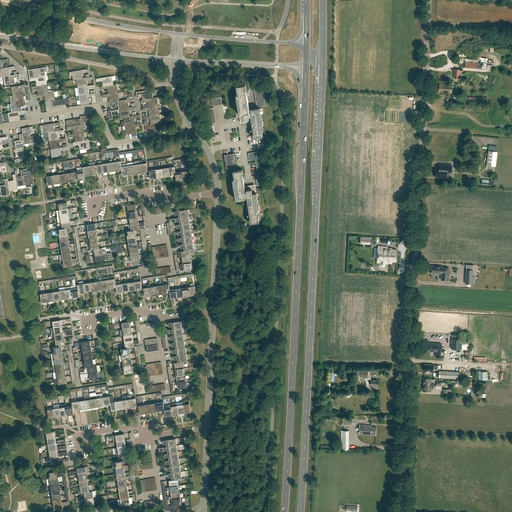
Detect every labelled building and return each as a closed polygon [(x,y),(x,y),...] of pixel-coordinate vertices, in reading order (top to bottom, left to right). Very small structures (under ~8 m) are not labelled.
[(0,68),(3,68),(2,63),(8,62),(8,59),(0,59),(0,68)] [(10,75),(9,70),(15,69),(15,66),(3,68),(0,68),(0,77),(3,77),(3,76),(10,75)] [(35,77),(46,76),(45,72),(47,71),(47,70),(47,67),(46,67),(44,67),(28,70),(29,76),(31,76),(31,78),(35,77)] [(83,78),(82,73),(88,72),(87,69),(71,71),(73,80),(76,79),(83,78)] [(462,79),(463,74),(461,74),(461,70),(453,69),(453,73),(454,73),(453,78),(462,79)] [(14,75),(10,75),(3,76),(3,77),(5,85),(15,83),(14,78),(20,77),(19,74),(17,74),(14,75)] [(36,80),(37,85),(47,84),(46,76),(35,77),(31,78),(30,78),(30,81),(36,80)] [(113,84),(112,76),(96,78),(97,81),(102,81),(103,86),(113,84)] [(88,86),(87,80),(92,79),(92,77),(89,77),(86,78),(83,78),(76,79),(77,87),(88,86)] [(23,94),(23,93),(22,88),(24,88),(25,92),(28,91),(27,84),(11,87),(12,95),(23,94)] [(37,90),(38,94),(48,92),(47,84),(37,85),(31,86),(32,89),(32,91),(37,90)] [(108,94),(118,92),(117,84),(113,84),(103,86),(101,86),(101,89),(107,88),(108,93),(108,94)] [(246,96),(244,89),(246,89),(245,84),(236,85),(238,94),(236,94),(239,115),(239,114),(239,115),(240,122),(243,121),(251,120),(251,126),(253,126),(254,133),(253,134),(253,138),(262,137),(262,138),(263,141),(265,141),(265,138),(265,136),(262,136),(261,128),(263,128),(259,107),(249,109),(247,96),(246,96)] [(452,93),(452,85),(439,84),(439,91),(446,91),(446,93),(452,93)] [(79,96),(89,94),(88,89),(94,88),(93,85),(88,86),(77,87),(79,96)] [(262,106),(266,105),(263,87),(254,89),(256,107),(262,106)] [(153,98),(152,90),(136,92),(136,95),(136,98),(138,98),(138,95),(142,94),(143,99),(153,98)] [(54,100),(55,100),(54,91),(48,92),(38,94),(38,97),(44,96),(45,101),(48,101),(51,100),(54,100)] [(24,102),(23,96),(25,96),(26,100),(29,100),(28,92),(23,93),(23,94),(12,95),(14,103),(24,102)] [(118,101),(119,100),(118,92),(108,94),(108,93),(102,94),(103,97),(108,96),(109,102),(118,101)] [(89,94),(79,96),(75,96),(76,100),(77,100),(79,100),(80,104),(90,103),(89,97),(92,96),(93,102),(96,102),(95,93),(89,94)] [(148,107),(158,106),(157,97),(153,98),(143,99),(141,100),(141,103),(147,102),(148,107)] [(201,105),(209,104),(208,101),(207,97),(200,98),(201,105)] [(129,107),(128,102),(134,101),(133,98),(119,100),(118,101),(119,109),(129,107)] [(22,111),(22,110),(21,106),(27,106),(26,101),(24,102),(14,103),(10,104),(11,112),(12,112),(22,111)] [(120,117),(123,117),(130,116),(129,110),(135,109),(135,106),(129,107),(119,109),(120,117)] [(149,116),(159,114),(158,106),(148,107),(142,108),(142,111),(148,110),(149,115),(149,116)] [(12,112),(11,112),(8,113),(9,121),(20,120),(19,114),(24,113),(24,110),(22,110),(22,111),(12,112)] [(139,114),(136,115),(130,116),(123,117),(125,125),(135,124),(135,123),(134,118),(140,117),(139,114)] [(154,124),(157,123),(161,122),(159,114),(149,116),(149,115),(143,116),(144,119),(150,118),(150,124),(151,124),(154,124)] [(48,132),(54,131),(54,126),(59,125),(59,122),(43,125),(44,133),(48,132)] [(141,126),(141,123),(135,123),(135,124),(125,125),(126,134),(136,132),(135,126),(141,126)] [(74,134),(84,132),(82,124),(81,124),(79,124),(76,125),(73,125),(70,126),(67,126),(67,129),(73,128),(74,134)] [(24,144),(32,143),(29,127),(27,127),(27,133),(22,134),(24,144)] [(59,139),(58,134),(64,133),(63,130),(54,131),(48,132),(49,141),(59,139)] [(75,142),(85,140),(84,132),(74,134),(68,135),(68,138),(74,137),(75,142)] [(25,150),(24,144),(22,134),(19,134),(20,140),(14,141),(16,151),(25,150)] [(61,147),(60,142),(65,141),(65,138),(59,139),(49,141),(50,149),(61,147)] [(75,142),(73,142),(73,145),(79,144),(80,150),(80,153),(86,152),(86,149),(90,148),(89,140),(88,140),(86,140),(85,140),(75,142)] [(61,147),(50,149),(52,157),(62,156),(61,150),(67,149),(66,146),(61,147)] [(119,153),(118,149),(112,150),(112,152),(113,157),(119,156),(119,155),(123,154),(123,152),(119,153)] [(497,152),(488,151),(486,165),(496,166),(497,152)] [(226,169),(233,168),(233,163),(235,163),(234,153),(226,154),(224,155),(225,160),(226,169)] [(261,159),(258,159),(255,160),(256,164),(258,177),(257,177),(255,178),(257,186),(258,186),(263,185),(262,177),(264,176),(261,159)] [(141,172),(140,164),(139,160),(133,161),(133,162),(135,173),(141,172)] [(139,160),(140,164),(141,172),(148,171),(146,163),(143,163),(142,160),(139,160)] [(127,163),(127,166),(129,174),(135,173),(133,162),(127,163)] [(451,172),(452,166),(440,165),(440,169),(436,169),(435,177),(447,178),(447,172),(451,172)] [(77,171),(78,180),(85,179),(84,175),(83,170),(83,167),(77,168),(77,171)] [(149,168),(149,170),(150,179),(157,178),(155,169),(155,167),(149,168)] [(24,175),(25,185),(26,187),(34,186),(31,168),(28,168),(29,174),(24,175)] [(184,168),(181,169),(181,171),(183,180),(189,179),(188,170),(184,171),(184,168)] [(25,185),(24,175),(23,169),(20,169),(21,175),(16,176),(17,186),(25,185)] [(257,213),(259,213),(256,193),(255,188),(255,186),(253,186),(245,187),(244,181),(242,182),(241,174),(243,174),(242,169),(233,171),(234,179),(232,179),(236,200),(244,198),(246,198),(248,211),(249,211),(251,218),(249,219),(250,223),(259,222),(257,213)] [(18,190),(17,186),(16,176),(15,174),(12,174),(13,180),(8,181),(10,191),(18,190)] [(8,181),(8,179),(5,179),(6,185),(0,186),(2,196),(10,194),(10,191),(8,181)] [(60,216),(69,215),(72,214),(71,208),(68,209),(59,210),(60,216)] [(140,216),(139,210),(138,210),(138,209),(137,210),(128,211),(129,218),(138,216),(140,216)] [(180,217),(172,218),(171,219),(171,222),(181,220),(181,224),(176,225),(177,228),(182,227),(182,230),(177,231),(178,234),(183,234),(183,237),(179,238),(179,241),(184,240),(184,244),(180,244),(180,248),(185,247),(185,250),(186,250),(189,250),(194,249),(188,209),(174,211),(175,214),(180,214),(180,217)] [(144,226),(144,222),(139,222),(139,223),(130,224),(131,230),(135,229),(135,230),(140,229),(139,226),(144,226)] [(58,229),(59,236),(68,234),(68,231),(70,231),(71,231),(72,231),(72,227),(71,227),(67,228),(62,229),(62,228),(58,229)] [(76,239),(69,240),(60,242),(61,248),(70,246),(70,244),(77,243),(76,239)] [(396,262),(397,250),(392,250),(392,249),(387,248),(387,247),(378,247),(377,263),(380,263),(380,264),(380,265),(381,266),(382,267),(384,266),(385,265),(385,264),(385,263),(391,264),(391,261),(396,262)] [(190,256),(189,250),(186,250),(185,250),(181,251),(178,251),(179,258),(182,257),(190,256)] [(72,259),(63,260),(64,267),(73,265),(73,263),(77,262),(80,262),(79,258),(77,258),(72,259)] [(192,262),(183,264),(180,264),(181,271),(193,269),(192,262)] [(451,275),(451,272),(449,272),(449,268),(443,268),(443,267),(431,266),(431,273),(442,273),(442,279),(449,280),(449,275),(451,275)] [(472,284),(473,278),(473,270),(466,269),(465,284),(472,284)] [(138,278),(134,278),(134,281),(136,290),(142,289),(141,280),(138,280),(138,278)] [(77,285),(71,286),(72,289),(73,298),(79,297),(79,293),(78,288),(77,285)] [(71,286),(65,287),(65,290),(67,299),(73,298),(72,289),(71,286)] [(183,361),(183,362),(188,361),(181,321),(168,323),(168,326),(173,325),(174,329),(166,330),(166,333),(174,332),(175,335),(170,336),(171,340),(175,339),(176,342),(171,343),(172,346),(176,345),(177,349),(172,349),(173,353),(177,352),(178,355),(173,356),(174,359),(179,359),(179,362),(183,361)] [(63,332),(66,332),(54,334),(55,340),(64,338),(63,332)] [(462,350),(462,339),(451,338),(451,349),(462,350)] [(134,347),(134,346),(134,344),(139,343),(141,343),(141,339),(138,339),(133,340),(125,342),(125,344),(120,345),(121,349),(129,347),(134,347)] [(444,358),(444,348),(442,348),(442,345),(431,344),(430,348),(431,348),(430,351),(436,352),(436,357),(444,358)] [(54,359),(63,358),(65,357),(66,356),(64,354),(63,355),(63,353),(64,353),(65,354),(68,353),(68,355),(70,354),(69,350),(67,351),(62,352),(53,353),(54,359)] [(378,380),(371,379),(371,378),(371,375),(370,374),(368,374),(368,370),(360,370),(360,372),(357,372),(357,376),(360,376),(360,377),(365,377),(365,379),(366,379),(366,380),(366,384),(365,388),(370,388),(370,385),(372,385),(377,386),(378,380)] [(480,379),(489,379),(489,371),(480,371),(480,379)] [(433,388),(433,383),(431,383),(431,379),(424,379),(423,391),(430,391),(431,388),(433,388)] [(128,395),(122,396),(122,400),(124,409),(130,408),(129,399),(128,395)] [(118,410),(116,401),(114,401),(114,400),(113,400),(112,396),(109,397),(110,402),(110,405),(111,411),(118,410)] [(185,400),(182,401),(182,402),(182,404),(184,413),(190,412),(189,403),(186,404),(185,400)] [(182,402),(176,403),(176,405),(178,414),(184,413),(182,404),(182,402)] [(375,436),(376,427),(371,427),(372,425),(359,424),(358,434),(375,436)] [(177,479),(182,478),(176,438),(162,440),(163,444),(168,443),(168,446),(160,448),(160,451),(169,450),(169,453),(164,454),(165,457),(170,456),(170,460),(165,460),(166,464),(171,463),(171,466),(167,467),(167,470),(172,469),(172,473),(168,474),(168,477),(173,476),(174,479),(174,480),(177,479)] [(126,446),(117,448),(115,448),(116,454),(118,454),(134,451),(134,448),(129,449),(127,450),(126,446)] [(113,468),(115,468),(124,467),(123,460),(112,462),(113,468)] [(77,470),(68,472),(69,476),(78,474),(89,472),(88,466),(86,466),(77,468),(77,470)] [(89,472),(78,474),(79,480),(88,479),(90,479),(89,472)] [(126,476),(125,473),(116,474),(117,481),(126,479),(131,478),(133,478),(133,476),(132,472),(130,472),(131,476),(126,476)] [(89,491),(82,493),(83,499),(85,499),(93,497),(96,497),(95,490),(92,491),(89,491)] [(129,495),(128,492),(119,493),(120,499),(129,498),(134,497),(136,497),(135,490),(133,491),(133,494),(129,495)] [(80,499),(76,500),(77,506),(80,506),(81,506),(80,502),(85,501),(86,505),(94,504),(93,497),(85,499),(83,499),(80,499)] [(62,502),(53,504),(54,510),(63,509),(63,506),(66,505),(66,508),(70,507),(69,501),(62,502)]
